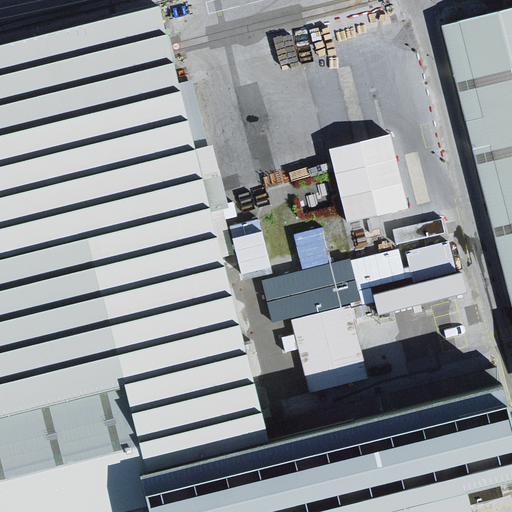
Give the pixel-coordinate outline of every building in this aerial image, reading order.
[(0,511),(473,511),(466,482),(511,470),(511,426),(504,396),(278,453),(162,0),(157,0),(0,40),(0,511)] [(511,6),(444,23),(511,298),(511,6)] [(355,66),(325,73),(364,225),(394,217),(355,66)] [(422,152),(394,159),(408,212),(435,205),(422,152)] [(265,227),(235,233),(242,273),(272,267),(265,227)] [(299,274),(258,284),(269,327),(288,322),(306,394),(365,379),(347,308),(357,305),(346,263),(328,267),(319,233),(290,240),(299,274)] [(396,291),(369,297),(374,317),(389,314),(403,368),(419,364),(406,309),(462,296),(449,245),(388,260),(396,291)]
